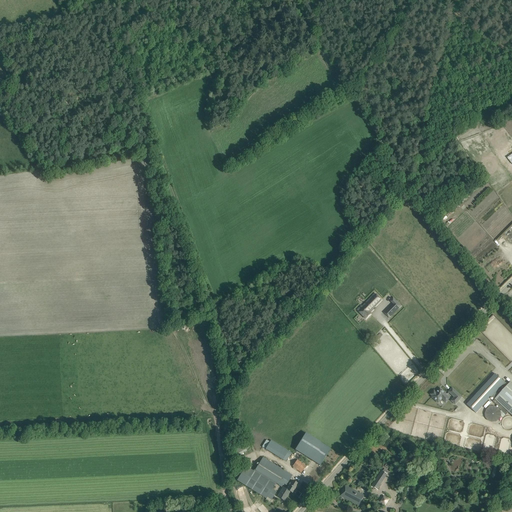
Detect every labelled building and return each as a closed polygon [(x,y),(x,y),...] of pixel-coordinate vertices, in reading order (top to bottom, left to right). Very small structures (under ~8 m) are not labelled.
[(362,306),(361,305),(357,310),(366,319),(371,314),(370,313),(374,309),(373,308),(375,306),(376,306),(382,300),(375,293),(362,306)] [(397,301),(396,301),(396,302),(388,310),(387,309),(384,313),(389,318),(401,306),(397,301)] [(509,412),(511,415),(511,383),(510,382),(507,386),(506,384),(504,383),(505,383),(495,374),(482,388),(467,405),(476,413),(492,397),(495,400),(497,401),(495,403),(499,407),(498,408),(506,415),(509,412)] [(447,394),(440,388),(436,392),(434,391),(430,394),(433,396),(432,397),(438,403),(442,399),(446,402),(449,398),(446,395),(447,394)] [(451,401),(455,405),(462,397),(452,388),(449,392),(454,397),(451,401)] [(303,437),(295,450),(320,466),(331,449),(306,433),(305,433),(303,437)] [(282,460),(288,451),(271,440),(265,449),(282,460)] [(246,444),(236,450),(238,454),(249,448),(246,444)] [(286,455),(282,460),(289,465),(293,460),(286,455)] [(281,487),(283,484),(286,485),(292,475),(263,457),(255,470),(276,483),(281,487)] [(297,460),(293,466),(301,473),(306,466),(304,465),(297,460)] [(275,483),(255,470),(254,472),(245,467),(237,481),(266,499),(267,497),(271,500),(276,492),(272,489),(275,485),(275,483)] [(285,500),(290,492),(293,493),(296,488),(297,489),(299,485),(296,483),(292,480),(286,489),(283,487),(278,496),(285,500)] [(381,485),(380,484),(375,481),(372,486),(378,490),(381,485)] [(342,492),(340,496),(359,505),(364,496),(356,492),(356,493),(351,490),(352,489),(345,486),(342,492)] [(380,501),(385,504),(389,499),(384,496),(380,501)]
